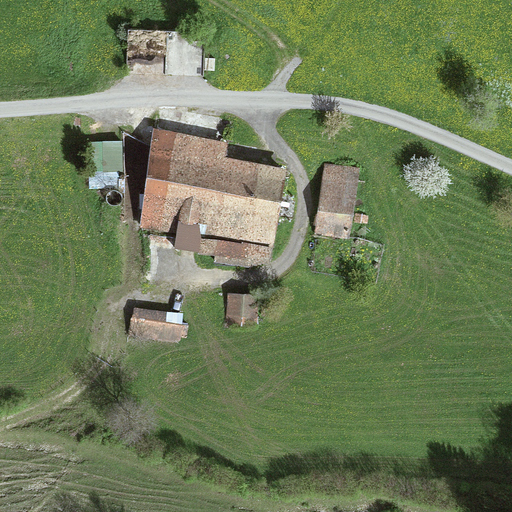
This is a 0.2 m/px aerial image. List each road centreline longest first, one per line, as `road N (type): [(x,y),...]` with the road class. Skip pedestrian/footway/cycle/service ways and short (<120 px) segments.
road 1 (unclassified): [(511,169),(408,123),(313,102),(166,97),(0,109)]
road 2 (track): [(215,0),(254,24),(281,54),(275,81),(259,99),(304,193),(293,250),(270,269)]
road 3 (track): [(0,314),(129,301),(270,269)]
road 4 (track): [(0,426),(81,385),(105,356),(129,301)]
